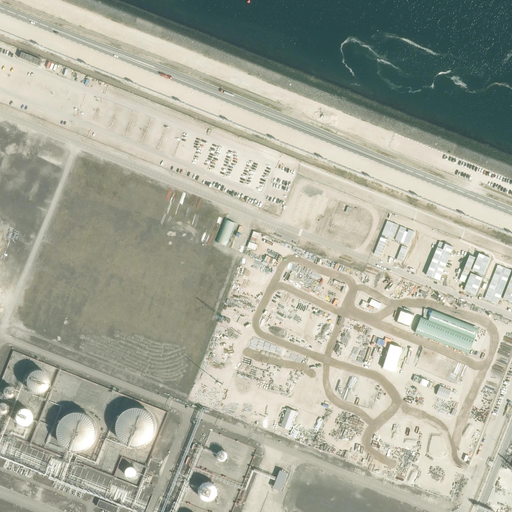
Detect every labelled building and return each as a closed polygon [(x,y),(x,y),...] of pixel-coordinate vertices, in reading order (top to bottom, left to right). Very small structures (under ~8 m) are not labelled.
[(0,151),(4,153),(14,124),(3,120),(0,129),(0,151)] [(16,138),(22,140),(24,134),(18,132),(16,138)] [(25,135),(17,154),(28,158),(35,139),(25,135)] [(41,158),(59,164),(62,157),(43,151),(41,158)] [(76,159),(72,170),(77,172),(81,161),(76,159)] [(302,194),(293,220),(298,222),(299,219),(305,221),(313,198),(302,194)] [(324,215),(329,198),(318,194),(309,220),(314,221),(317,213),(324,215)] [(385,244),(389,232),(335,213),(331,225),(385,244)] [(225,219),(216,242),(226,246),(235,223),(225,219)] [(242,252),(251,228),(240,225),(231,248),(242,252)] [(403,230),(400,236),(409,239),(411,233),(403,230)] [(278,231),(276,236),(295,243),(297,238),(278,231)] [(398,237),(394,247),(401,249),(403,243),(408,245),(409,241),(398,237)] [(448,268),(451,257),(413,244),(412,247),(417,249),(414,256),(448,268)] [(467,264),(469,258),(462,256),(459,268),(470,271),(472,266),(467,264)] [(495,271),(504,274),(506,269),(498,265),(495,271)] [(511,280),(487,272),(483,284),(511,293),(511,280)] [(50,381),(50,378),(49,376),(48,375),(47,373),(45,372),(43,371),(41,370),(39,370),(37,370),(35,371),(33,372),(31,373),(30,375),(29,376),(29,378),(28,381),(29,382),(29,384),(30,386),(31,388),(33,389),(35,390),(37,391),(39,391),(41,391),(43,390),(45,389),(46,388),(48,387),(49,385),(50,383),(50,381)] [(13,393),(13,391),(12,390),(11,389),(10,388),(8,388),(7,388),(5,389),(4,390),(4,391),(3,392),(3,393),(3,395),(4,396),(6,398),(7,398),(8,398),(10,398),(12,397),(12,396),(13,395),(13,393)] [(31,417),(31,416),(31,415),(31,413),(30,412),(29,411),(28,410),(26,409),(25,409),(23,409),(22,409),(20,410),(19,411),(18,412),(18,413),(17,414),(17,415),(16,417),(17,418),(17,419),(18,421),(19,422),(20,423),(21,423),(23,424),(25,424),(26,423),(27,423),(28,422),(29,421),(30,420),(31,419),(31,418),(31,417)] [(154,429),(154,428),(154,427),(154,425),(152,421),(151,418),(148,415),(146,413),(144,412),(142,411),(139,410),(136,410),(133,410),(129,411),(127,412),(126,413),(123,415),(121,418),(119,421),(118,425),(117,427),(117,428),(118,432),(118,435),(120,439),(122,441),(125,444),(128,445),(131,446),(135,447),(139,447),(142,446),(145,444),(148,442),(151,439),(152,436),(153,434),(154,433),(154,431),(154,429)] [(96,430),(95,426),(94,423),(93,420),(90,417),(88,415),(85,413),(82,412),(78,412),(74,412),(71,413),(67,414),(64,417),(62,419),(60,423),(59,426),(59,430),(59,432),(59,434),(60,437),(62,440),(64,443),(65,444),(67,445),(70,447),(73,448),(77,448),(80,448),(84,447),(87,445),(89,444),(90,443),(92,440),(94,437),(95,434),(96,430)] [(136,473),(136,472),(135,471),(134,469),(133,468),(131,468),(130,468),(129,468),(127,469),(126,470),(126,472),(125,472),(126,474),(127,476),(127,477),(128,477),(130,478),(132,478),(134,477),(135,476),(135,475),(136,474),(136,473)] [(279,469),(273,488),(282,491),(288,472),(279,469)] [(218,492),(218,490),(217,489),(217,487),(215,486),(214,485),(213,484),(211,483),(209,483),(207,483),(206,484),(204,485),(203,486),(201,487),(201,489),(200,490),(200,492),(200,494),(201,495),(201,497),(202,498),(204,499),(205,500),(207,501),(209,501),(210,501),(212,500),(214,500),(215,499),(216,497),(217,496),(218,494),(218,492)] [(99,499),(97,506),(112,511),(116,511),(119,507),(99,499)]
